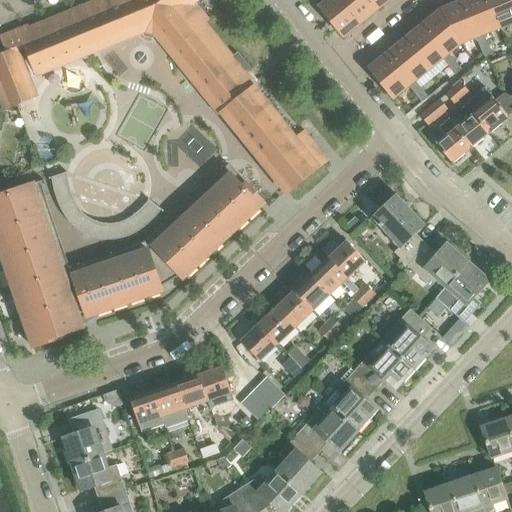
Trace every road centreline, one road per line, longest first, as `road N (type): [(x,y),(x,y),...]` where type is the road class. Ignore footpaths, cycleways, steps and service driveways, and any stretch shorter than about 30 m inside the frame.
road 1 (residential): [(10,410),(168,351),(396,139)]
road 2 (residential): [(329,511),(511,324)]
road 3 (residential): [(511,254),(396,139)]
